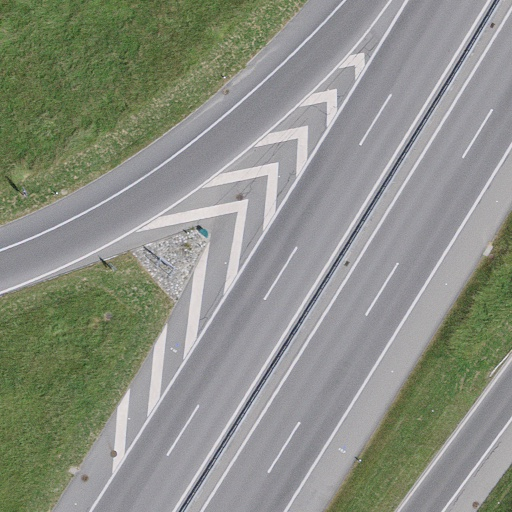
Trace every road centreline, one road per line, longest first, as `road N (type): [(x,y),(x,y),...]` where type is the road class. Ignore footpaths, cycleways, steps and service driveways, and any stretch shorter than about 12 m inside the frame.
road 1 (motorway): [(450,0),(127,511)]
road 2 (motorway): [(244,511),(511,70)]
road 3 (motorway): [(365,0),(243,122),(164,183),(0,267)]
road 4 (motorway): [(441,511),(511,411)]
